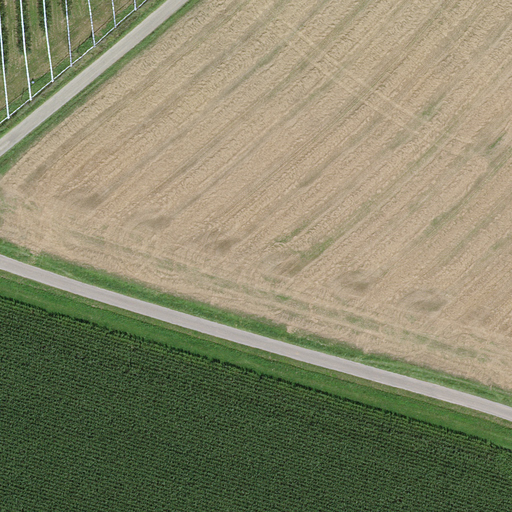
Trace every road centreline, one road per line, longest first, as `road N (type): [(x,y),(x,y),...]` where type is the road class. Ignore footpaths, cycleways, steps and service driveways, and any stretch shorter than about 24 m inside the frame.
road 1 (track): [(511,417),(0,261)]
road 2 (unclassified): [(180,0),(0,152)]
